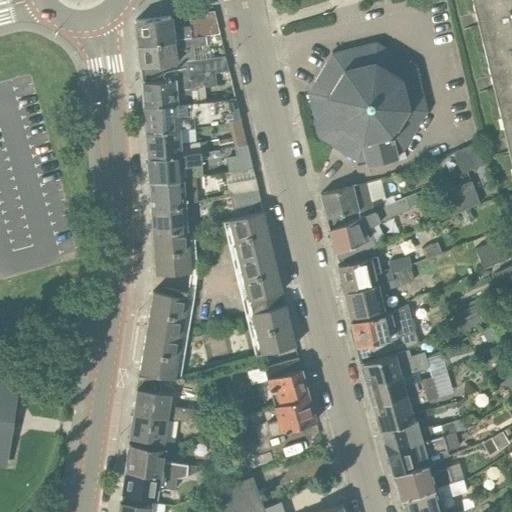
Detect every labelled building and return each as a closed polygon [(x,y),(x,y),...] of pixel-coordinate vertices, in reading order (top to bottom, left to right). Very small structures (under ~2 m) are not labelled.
[(490,51),(511,45),(511,0),(474,0),(472,1),(481,39),(487,38),(490,51)] [(137,44),(203,36),(219,34),(214,11),(189,14),(190,28),(172,30),(170,16),(135,21),(137,44)] [(203,36),(137,44),(139,65),(195,58),(193,46),(205,45),(203,36)] [(367,165),(397,158),(396,153),(403,151),(428,111),(417,67),(377,42),(333,53),(308,93),(319,137),(358,162),(365,160),(367,165)] [(511,45),(490,51),(493,61),(487,63),(497,103),(502,101),(505,113),(511,111),(511,45)] [(195,58),(139,65),(140,80),(215,75),(215,73),(229,72),(225,57),(195,61),(195,58)] [(215,75),(140,80),(141,94),(140,95),(141,101),(143,103),(143,105),(193,101),(192,88),(217,85),(215,75)] [(193,101),(143,105),(145,131),(179,128),(229,121),(241,119),(235,98),(193,101)] [(511,111),(505,113),(508,125),(502,126),(511,166),(511,165),(511,111)] [(200,151),(199,141),(180,144),(179,128),(145,131),(147,156),(180,154),(200,151)] [(199,141),(200,151),(208,149),(207,140),(199,141)] [(462,174),(487,164),(478,143),(454,154),(462,174)] [(149,181),(195,177),(202,176),(201,163),(200,151),(180,154),(147,156),(148,167),(146,171),(146,177),(149,179),(149,181)] [(236,158),(226,160),(228,172),(252,167),(249,155),(236,158)] [(185,203),(197,202),(195,177),(149,181),(149,184),(147,187),(148,194),(150,196),(151,206),(185,203)] [(226,184),(229,196),(257,191),(254,179),(226,184)] [(471,182),(438,196),(447,218),(480,205),(471,182)] [(320,194),(329,229),(384,206),(380,198),(371,202),(367,183),(320,194)] [(492,185),(480,190),(486,203),(489,211),(501,206),(492,185)] [(257,191),(229,196),(232,209),(260,202),(257,191)] [(375,248),(366,226),(421,205),(416,194),(405,198),(384,206),(329,229),(335,252),(339,250),(341,260),(348,259),(375,248)] [(185,203),(151,206),(152,216),(150,220),(150,226),(152,228),(153,232),(187,230),(185,203)] [(233,239),(250,235),(268,230),(263,211),(246,216),(228,220),(233,239)] [(188,230),(187,230),(153,232),(156,275),(191,272),(188,230)] [(250,235),(233,239),(238,262),(256,258),(273,253),(268,230),(250,235)] [(503,238),(475,249),(483,269),(511,258),(503,238)] [(426,259),(442,252),(438,242),(422,248),(426,259)] [(256,258),(238,262),(243,280),(260,275),(277,271),(273,253),(256,258)] [(341,280),(344,292),(393,280),(390,273),(411,265),(409,258),(389,263),(390,268),(380,270),(377,256),(338,265),(339,268),(338,271),(340,277),(341,280)] [(511,264),(495,273),(505,295),(511,292),(511,264)] [(393,280),(344,292),(350,317),(384,309),(380,292),(414,279),(411,265),(390,273),(393,280)] [(260,275),(243,280),(248,300),(265,296),(282,292),(277,271),(260,275)] [(139,373),(174,379),(188,297),(153,291),(139,373)] [(456,309),(462,320),(482,309),(477,299),(456,309)] [(285,304),(268,309),(251,313),(256,333),(273,329),(290,325),(285,304)] [(493,304),(482,309),(462,320),(460,321),(464,330),(498,314),(493,304)] [(397,337),(391,312),(351,322),(360,359),(400,349),(418,342),(415,331),(403,335),(403,336),(397,337)] [(502,333),(497,323),(481,332),(487,343),(502,333)] [(273,329),(256,333),(261,354),(278,349),(295,345),(290,325),(273,329)] [(368,384),(401,375),(428,367),(426,357),(413,361),(409,349),(362,362),(363,366),(362,368),(363,374),(365,375),(368,384)] [(503,366),(511,362),(511,354),(510,349),(498,353),(503,366)] [(265,366),(275,404),(276,404),(309,395),(298,357),(265,366)] [(511,391),(511,372),(503,380),(511,391)] [(401,375),(368,384),(368,386),(367,388),(369,394),(371,395),(373,404),(436,387),(434,377),(404,385),(401,375)] [(18,422),(19,416),(12,415),(17,379),(0,376),(0,462),(5,463),(10,426),(17,427),(18,422)] [(139,377),(133,414),(167,419),(176,420),(204,420),(215,417),(211,405),(205,407),(200,408),(201,410),(169,406),(173,382),(139,377)] [(436,387),(373,404),(376,414),(375,416),(377,422),(379,423),(380,429),(414,419),(410,405),(439,396),(436,387)] [(276,404),(275,404),(264,409),(267,419),(254,423),(258,437),(316,421),(309,395),(276,404)] [(449,405),(431,411),(432,415),(450,410),(449,405)] [(167,419),(133,414),(130,438),(164,443),(167,419)] [(215,417),(204,420),(208,433),(219,429),(215,417)] [(414,419),(380,429),(384,441),(383,442),(386,451),(464,429),(461,418),(440,424),(442,429),(434,431),(433,425),(419,429),(417,419),(414,419)] [(464,429),(386,451),(392,473),(430,462),(427,455),(459,446),(458,444),(468,441),(464,429)] [(491,438),(484,442),(491,454),(498,450),(491,438)] [(127,456),(125,471),(177,478),(180,478),(195,472),(196,467),(162,462),(164,449),(129,444),(128,449),(127,451),(126,454),(127,456)] [(430,462),(392,473),(400,497),(450,482),(446,467),(437,469),(434,461),(430,462)] [(194,473),(198,485),(206,482),(201,470),(194,473)] [(177,478),(125,471),(123,481),(122,482),(121,485),(122,487),(121,493),(155,498),(157,487),(162,488),(175,490),(177,478)] [(283,511),(284,511),(280,501),(263,508),(252,477),(209,493),(216,511),(283,511)] [(463,478),(450,482),(400,497),(403,511),(442,511),(438,498),(466,489),(463,478)] [(120,502),(118,511),(149,511),(150,507),(151,502),(155,502),(155,498),(121,493),(120,502)]
